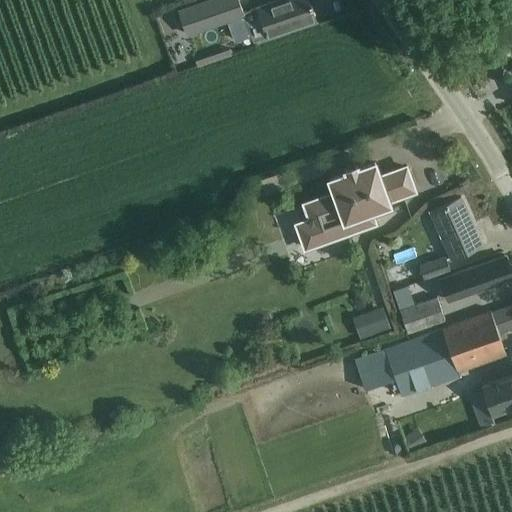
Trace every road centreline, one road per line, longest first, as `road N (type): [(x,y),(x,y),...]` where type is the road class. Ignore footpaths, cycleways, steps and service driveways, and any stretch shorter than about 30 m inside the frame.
road 1 (track): [(282,511),(511,431)]
road 2 (residential): [(511,195),(384,0)]
